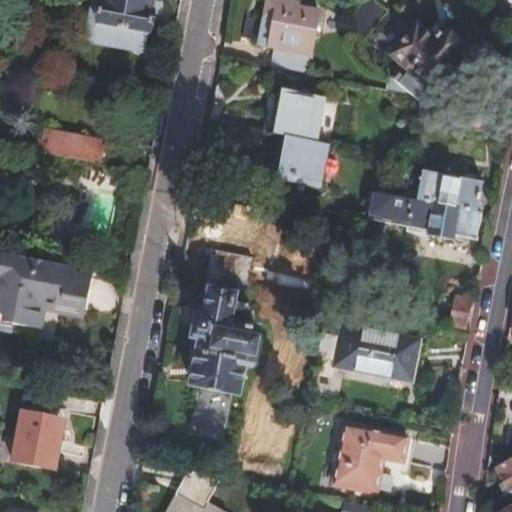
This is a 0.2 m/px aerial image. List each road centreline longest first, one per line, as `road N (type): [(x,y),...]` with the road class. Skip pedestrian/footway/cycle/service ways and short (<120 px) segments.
road 1 (residential): [(207,0),(104,511)]
road 2 (residential): [(511,211),(484,320),(454,511)]
